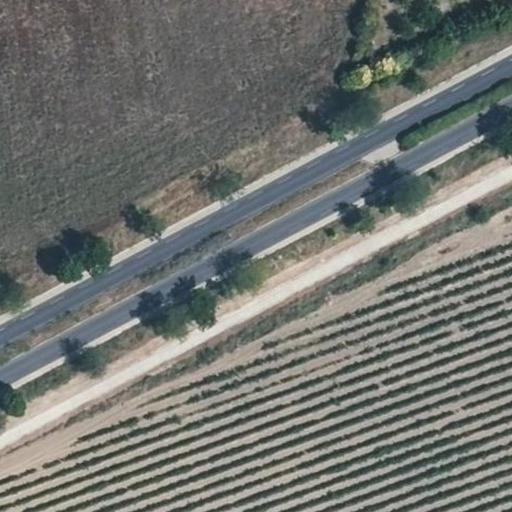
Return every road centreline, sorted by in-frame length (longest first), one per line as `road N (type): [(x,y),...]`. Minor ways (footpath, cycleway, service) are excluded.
road 1 (primary): [(0,378),(511,106)]
road 2 (primary): [(511,67),(0,338)]
